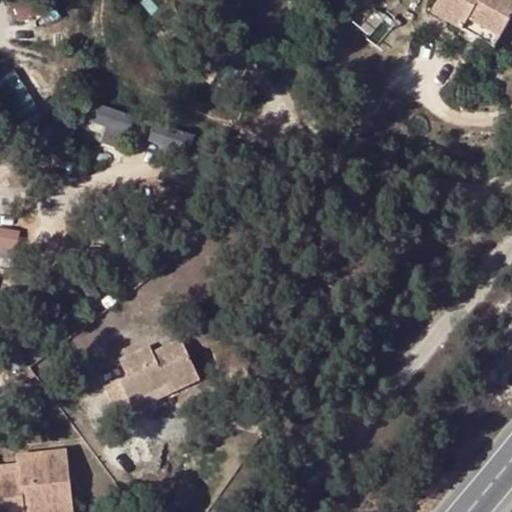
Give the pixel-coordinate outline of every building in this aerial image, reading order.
[(511,11),(511,0),(435,0),(430,10),(460,28),(466,17),(498,35),(511,11)] [(466,17),(460,28),(492,46),(498,35),(466,17)] [(133,131),(138,113),(97,101),(92,119),(133,131)] [(0,224),(0,253),(18,255),(20,226),(0,224)] [(149,345),(119,359),(128,377),(104,386),(119,419),(134,412),(131,406),(169,389),(172,394),(200,381),(181,339),(152,352),(149,345)] [(169,389),(131,406),(134,412),(172,394),(169,389)] [(17,465),(0,467),(0,511),(49,511),(48,492),(71,489),(67,451),(16,456),(17,465)] [(73,511),(71,489),(48,492),(49,511),(73,511)]
